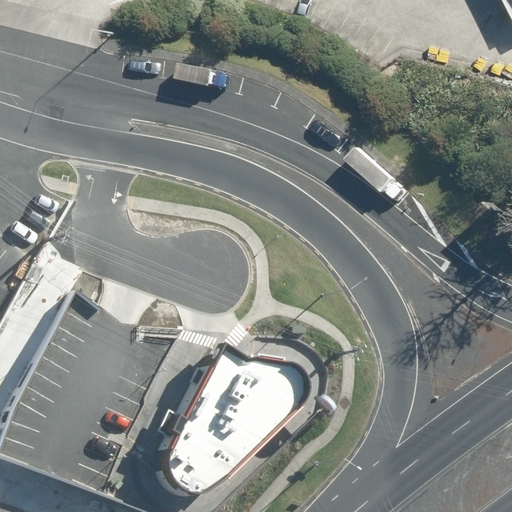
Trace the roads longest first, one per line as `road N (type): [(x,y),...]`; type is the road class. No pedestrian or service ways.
road 1 (tertiary): [(375,488),(394,411),(392,325),(367,269),(328,228),(213,165),(107,143),(19,104)]
road 2 (tertiary): [(19,104),(150,105),(258,132),(341,176),(447,264),(511,293)]
road 3 (primary): [(375,488),(511,390)]
